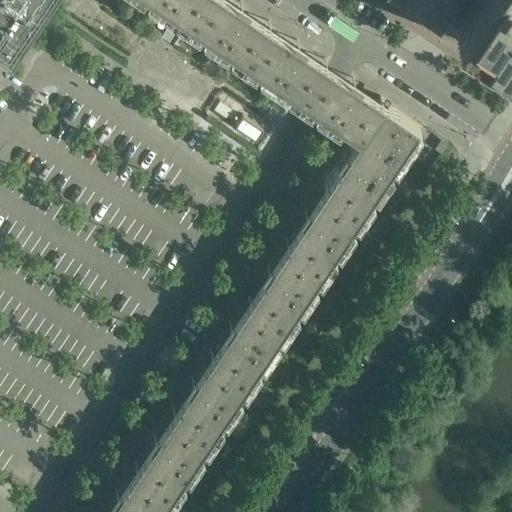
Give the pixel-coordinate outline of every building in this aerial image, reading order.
[(299,94),(302,96),(324,65),(227,0),(159,0),(274,78),(289,87),(299,94)] [(237,0),(227,0),(324,65),(349,82),(377,101),(380,96),(340,68),(237,0)] [(441,12),(442,11),(449,0),(411,0),(426,9),(429,4),(441,12)] [(449,0),(442,11),(460,23),(475,0),(449,0)] [(511,0),(475,0),(460,23),(460,24),(471,31),(467,37),(483,48),(485,45),(510,61),(511,57),(511,0)] [(324,65),(302,96),(315,105),(328,114),(349,82),(324,65)] [(349,82),(328,114),(331,116),(341,122),(357,133),(324,182),(329,186),(360,207),(418,121),(380,96),(377,101),(349,82)] [(295,99),(299,94),(289,87),(286,92),(295,99)] [(243,114),(235,125),(255,139),(263,128),(243,114)] [(337,127),(341,122),(331,116),(328,121),(337,127)] [(209,432),(303,291),(360,207),(329,186),(324,182),(173,407),(209,432)] [(154,511),(190,460),(209,432),(173,407),(101,511),(154,511)]
